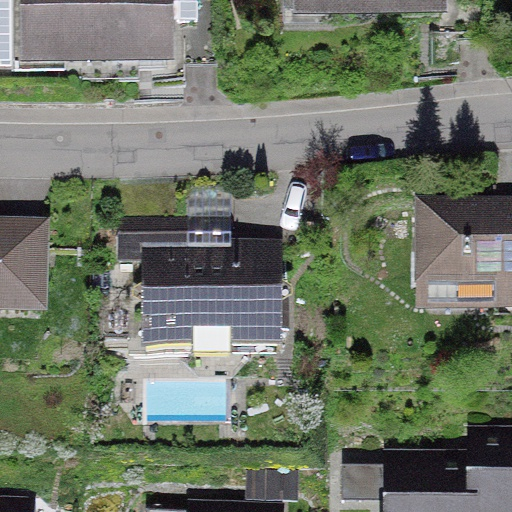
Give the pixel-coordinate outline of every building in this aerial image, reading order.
[(171,0),(15,0),(16,65),(172,64),(171,0)] [(290,0),(291,23),(446,20),(445,0),(290,0)] [(489,31),(489,0),(457,0),(457,30),(489,31)] [(134,230),(209,230),(209,218),(209,198),(209,191),(134,191),(134,230)] [(209,230),(248,230),(248,202),(248,198),(209,198),(209,218),(209,230)] [(511,212),(437,212),(436,316),(511,316),(511,212)] [(209,244),(209,230),(134,230),(134,268),(165,268),(165,262),(209,262),(209,244)] [(248,262),(248,230),(209,230),(209,244),(209,262),(222,262),(248,262)] [(77,234),(0,232),(0,319),(76,321),(77,234)] [(165,268),(166,352),(220,352),(220,363),(258,362),(258,351),(305,351),(304,261),(248,262),(222,262),(209,262),(165,262),(165,268)] [(472,511),(511,511),(511,440),(472,441),(472,461),(472,511)] [(386,473),(336,473),(336,506),(385,506),(384,511),(472,511),(472,461),(386,461),(386,473)]
